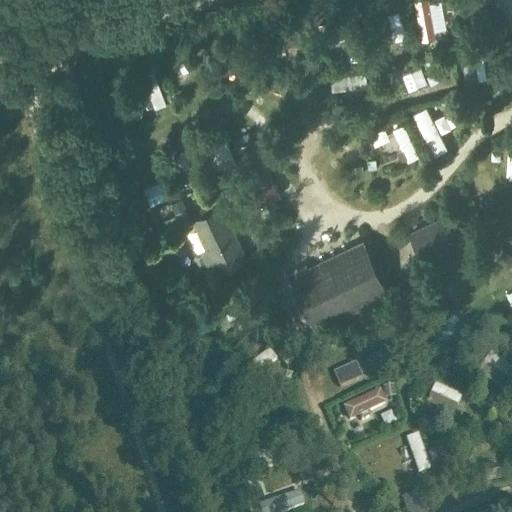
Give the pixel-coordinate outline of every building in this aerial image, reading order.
[(427,0),(420,0),(414,1),(421,40),(434,38),(433,29),(428,3),(427,0)] [(399,4),(385,6),(392,42),(406,39),(399,4)] [(269,25),(274,48),(297,43),(292,20),(269,25)] [(322,44),(343,42),(341,25),(320,27),(322,44)] [(358,27),(346,29),(346,32),(347,41),(350,62),(362,60),(358,27)] [(216,50),(220,74),(243,69),(239,46),(216,50)] [(472,48),(460,50),(466,84),(478,82),(472,48)] [(177,80),(189,76),(183,59),(171,63),(177,80)] [(153,71),(141,75),(149,95),(154,108),(154,109),(165,104),(153,71)] [(365,72),(330,77),(331,91),(352,88),(361,87),(367,86),(365,72)] [(425,107),(412,114),(434,155),(446,148),(425,107)] [(404,127),(394,131),(402,151),(405,158),(407,161),(417,156),(404,127)] [(232,156),(224,137),(209,143),(216,162),(232,156)] [(234,147),(252,189),(248,190),(256,207),(281,196),(254,138),(234,147)] [(496,155),(482,163),(489,174),(502,166),(496,155)] [(159,170),(140,178),(149,200),(168,192),(159,170)] [(225,181),(231,193),(248,184),(242,173),(225,181)] [(219,207),(192,220),(216,270),(243,257),(219,207)] [(459,240),(445,214),(408,233),(422,260),(459,240)] [(360,244),(289,279),(314,329),(385,294),(360,244)] [(459,273),(474,287),(484,277),(468,263),(459,273)] [(240,302),(206,312),(210,324),(243,314),(240,302)] [(267,351),(241,369),(249,381),(256,375),(269,366),(275,362),(267,351)] [(511,370),(489,354),(482,364),(484,365),(505,381),(509,384),(511,380),(511,370)] [(361,378),(355,364),(332,374),(339,388),(361,378)] [(434,385),(430,395),(456,407),(460,397),(434,385)] [(378,393),(341,410),(347,423),(384,406),(378,393)] [(417,436),(405,440),(417,471),(417,472),(429,468),(428,467),(417,436)] [(242,457),(238,457),(240,473),(287,466),(285,451),(257,455),(242,457)] [(369,474),(374,489),(386,484),(381,470),(369,474)] [(424,511),(418,493),(400,499),(404,511),(424,511)] [(298,494),(258,508),(259,511),(288,511),(303,507),(298,494)]
